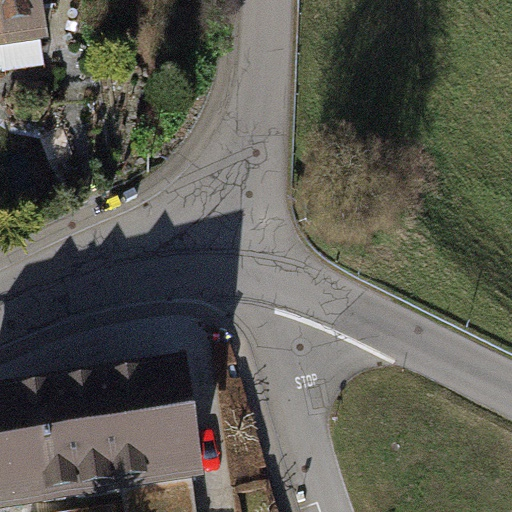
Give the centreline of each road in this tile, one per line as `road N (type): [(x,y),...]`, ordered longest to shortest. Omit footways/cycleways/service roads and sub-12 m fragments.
road 1 (tertiary): [(242,249),(511,383)]
road 2 (residential): [(242,249),(329,511)]
road 3 (tertiary): [(242,249),(109,262),(0,309)]
road 4 (tertiary): [(255,0),(242,249)]
